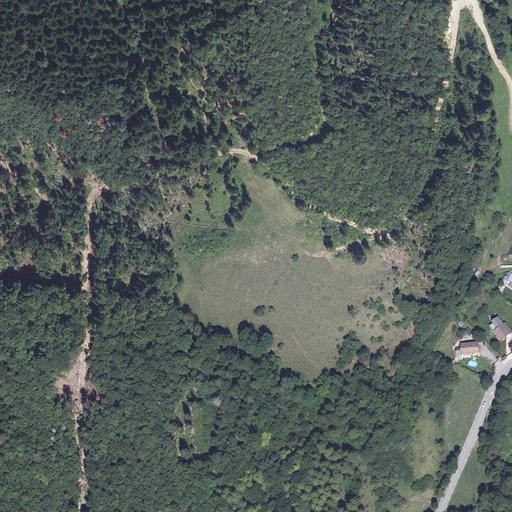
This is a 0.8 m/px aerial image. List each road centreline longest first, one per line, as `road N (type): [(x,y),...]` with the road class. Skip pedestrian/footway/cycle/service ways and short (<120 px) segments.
road 1 (track): [(195,407),(188,358),(208,351),(275,384),(349,389),(363,420),(382,426),(425,340),(474,282),(511,269)]
road 2 (track): [(459,0),(447,84),(404,209),(381,236),(331,250)]
road 3 (track): [(0,156),(49,202),(128,309),(194,351)]
road 4 (secondary): [(441,511),(489,393),(511,366)]
